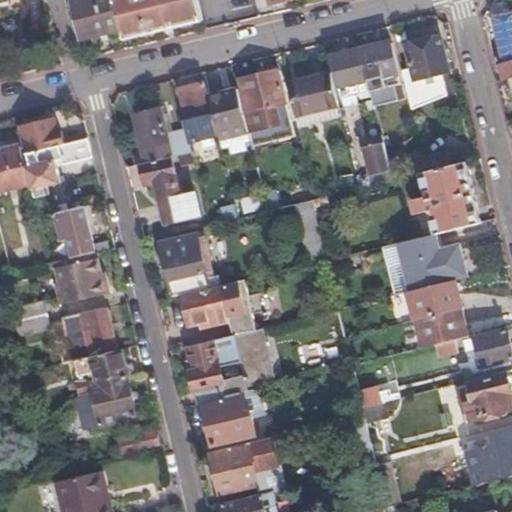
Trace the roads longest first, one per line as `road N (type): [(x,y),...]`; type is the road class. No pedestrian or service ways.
road 1 (unclassified): [(91,77),(190,511)]
road 2 (residential): [(91,77),(397,0)]
road 3 (unclassified): [(511,219),(459,0)]
